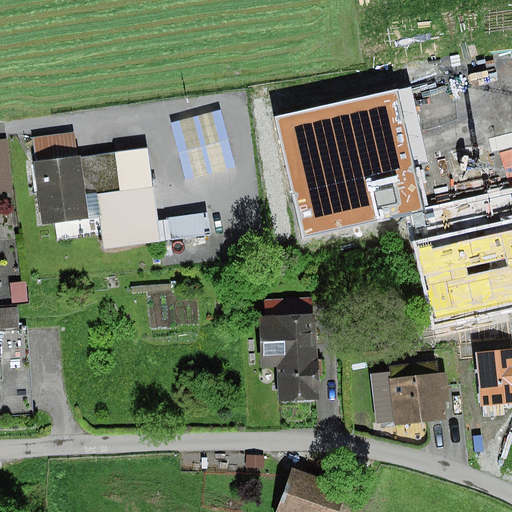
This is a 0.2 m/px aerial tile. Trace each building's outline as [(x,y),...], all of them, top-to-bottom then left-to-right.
[(301,238),(407,215),(422,212),(397,93),(275,118),(301,238)] [(218,111),(173,123),(188,180),(233,168),(218,111)] [(75,132),(31,137),(43,225),(99,218),(104,250),(211,236),(208,212),(168,217),(168,220),(157,222),(147,149),(78,158),(75,132)] [(7,140),(0,140),(0,190),(12,189),(7,140)] [(511,193),(422,212),(407,215),(432,326),(511,308),(511,193)] [(25,282),(10,283),(11,303),(27,302),(25,282)] [(258,317),(260,368),(277,367),(278,401),(317,399),(316,375),(323,374),(322,360),(316,360),(314,315),(311,315),(310,298),(264,300),(264,317),(258,317)] [(0,416),(35,414),(29,325),(21,325),(20,311),(0,312),(0,416)] [(511,344),(511,340),(461,344),(462,357),(477,356),(481,418),(505,416),(504,404),(511,403),(511,344)] [(394,420),(395,427),(445,422),(443,402),(450,401),(447,372),(439,373),(438,361),(390,366),(390,372),(371,374),(376,422),(394,420)] [(263,456),(246,455),(246,468),(263,469),(263,456)] [(346,511),(354,491),(298,470),(282,511),(346,511)]
